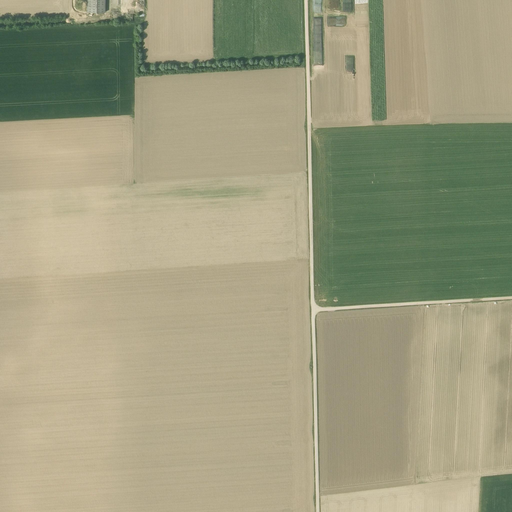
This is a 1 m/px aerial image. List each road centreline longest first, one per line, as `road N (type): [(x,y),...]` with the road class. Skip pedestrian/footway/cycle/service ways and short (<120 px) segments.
road 1 (track): [(311,309),(306,0)]
road 2 (track): [(311,309),(316,511)]
road 3 (track): [(511,298),(311,309)]
